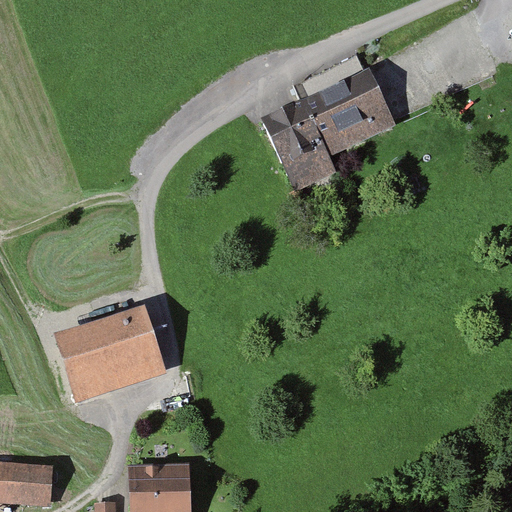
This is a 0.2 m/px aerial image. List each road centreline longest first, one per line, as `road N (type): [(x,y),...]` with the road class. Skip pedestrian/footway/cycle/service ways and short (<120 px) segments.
road 1 (track): [(149,201),(176,385),(130,405),(107,483),(66,511)]
road 2 (residential): [(439,0),(238,95),(181,136),(149,201)]
road 3 (track): [(149,201),(96,199),(17,231),(0,230)]
